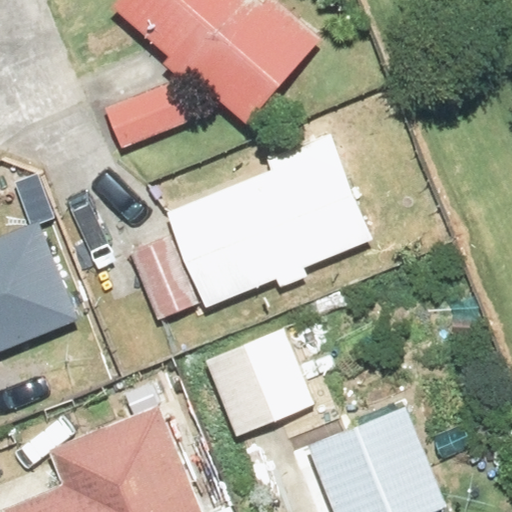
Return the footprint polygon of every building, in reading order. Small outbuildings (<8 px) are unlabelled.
[(261,0),(117,0),(113,5),(251,124),(326,38),(282,0),(262,0),(261,0)] [(186,84),(117,110),(130,144),(198,119),(186,84)] [(207,307),(374,235),(328,128),(266,155),(272,170),(167,215),(207,307)] [(12,156),(0,162),(0,197),(26,186),(12,156)] [(0,234),(0,350),(81,318),(40,218),(0,234)] [(329,426),(348,418),(310,322),(218,359),(249,437),(321,408),(329,426)] [(205,511),(162,402),(51,446),(65,482),(0,508),(2,511),(205,511)] [(407,404),(309,443),(336,511),(437,511),(448,507),(407,404)]
